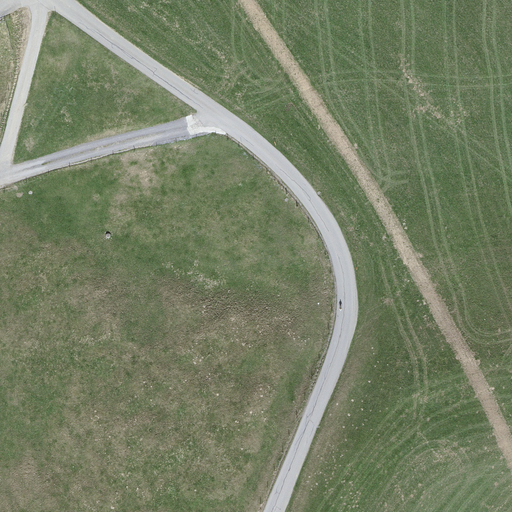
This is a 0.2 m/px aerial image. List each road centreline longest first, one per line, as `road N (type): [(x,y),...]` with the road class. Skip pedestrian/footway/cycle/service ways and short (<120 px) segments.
road 1 (unclassified): [(55,0),(270,153),(313,200),(348,267),(351,325),(280,511)]
road 2 (track): [(220,118),(0,176)]
road 3 (track): [(0,162),(42,0)]
